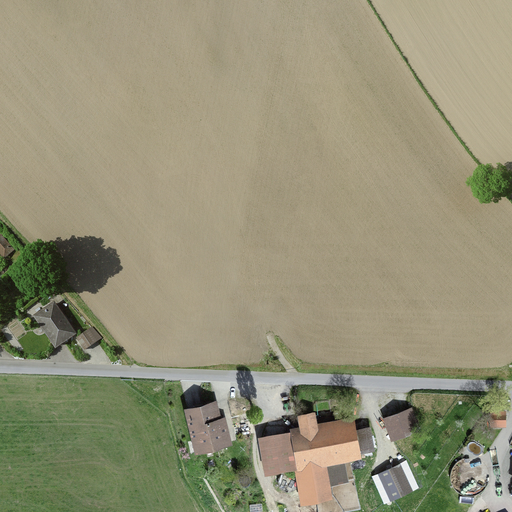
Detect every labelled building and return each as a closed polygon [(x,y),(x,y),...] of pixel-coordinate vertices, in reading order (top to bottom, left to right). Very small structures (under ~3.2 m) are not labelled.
[(53,347),(74,332),(51,300),(30,315),(53,347)] [(87,329),(74,338),(83,350),(96,340),(87,329)] [(217,416),(214,399),(182,406),(191,450),(229,443),(223,415),(217,416)] [(407,405),(380,416),(391,440),(418,429),(407,405)] [(311,408),(292,411),(294,424),(284,425),(284,429),(256,433),(261,471),(291,467),(296,500),(328,496),(324,462),(359,457),(357,449),(372,446),(369,423),(352,426),(350,415),(312,420),(311,408)] [(409,489),(397,463),(375,473),(387,499),(409,489)]
